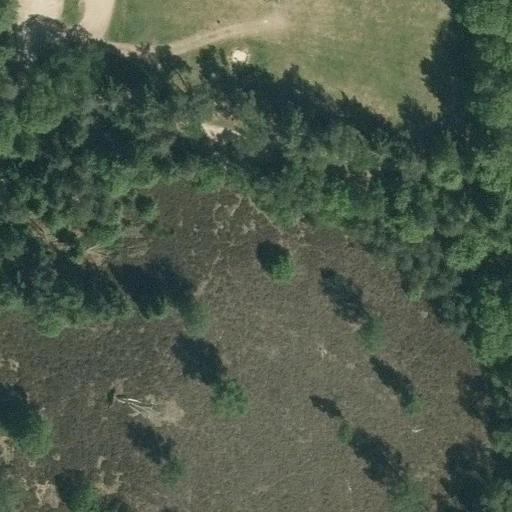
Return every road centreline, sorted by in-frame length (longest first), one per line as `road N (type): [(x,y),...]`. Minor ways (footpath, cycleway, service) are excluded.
road 1 (track): [(511,179),(314,156),(33,94)]
road 2 (unclassified): [(39,40),(33,94),(0,177)]
